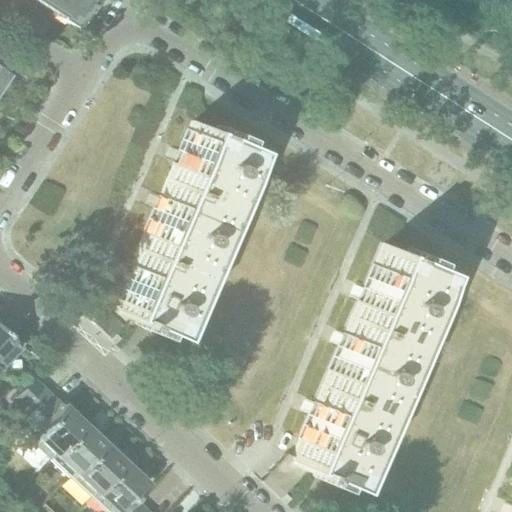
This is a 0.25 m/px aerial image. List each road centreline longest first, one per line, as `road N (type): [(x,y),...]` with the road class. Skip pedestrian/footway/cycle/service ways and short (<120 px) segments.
road 1 (residential): [(511,258),(144,24),(113,31),(82,74)]
road 2 (residential): [(253,511),(0,273)]
road 3 (secondary): [(511,139),(294,0)]
road 4 (residential): [(0,203),(82,74)]
